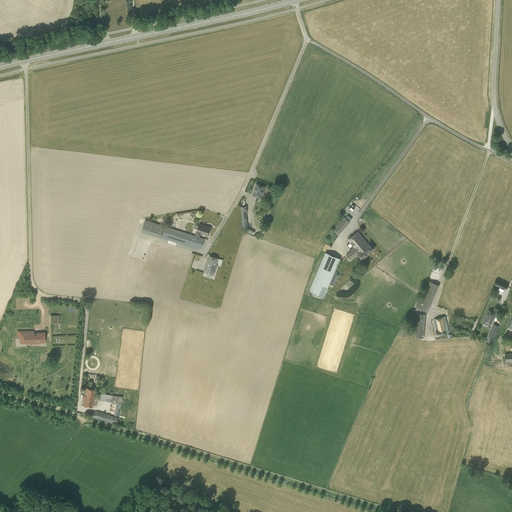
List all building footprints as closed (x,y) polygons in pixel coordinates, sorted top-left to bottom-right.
[(252,194),(262,197),(265,187),(256,184),(252,194)] [(350,222),(344,217),(334,228),(340,233),(350,222)] [(210,228),(199,224),(197,232),(196,236),(165,226),(146,220),(142,230),(161,237),(201,250),(204,239),(199,237),(201,233),(208,235),(210,228)] [(362,259),(373,250),(368,243),(358,231),(347,240),(354,248),(346,255),(350,260),(358,253),(362,259)] [(340,258),(326,252),(309,290),(324,297),(340,258)] [(216,265),(218,258),(210,256),(208,263),(206,262),(204,271),(214,274),(217,265),(216,265)] [(428,280),(416,307),(428,312),(439,285),(428,280)] [(484,319),(491,322),(496,313),(489,310),(484,319)] [(417,314),(416,328),(418,328),(417,334),(417,337),(424,338),(426,314),(417,314)] [(437,335),(449,333),(448,328),(445,317),(434,319),(436,331),(435,331),(437,335)] [(488,336),(493,338),(499,326),(494,323),(488,336)] [(403,337),(417,334),(415,326),(401,329),(403,337)] [(33,344),(39,344),(39,343),(45,343),(45,332),(42,332),(36,332),(34,333),(34,330),(17,330),(17,337),(20,337),(20,343),(27,343),(27,341),(33,341),(33,344)] [(93,408),(95,397),(94,397),(95,389),(86,388),(85,395),(84,395),(82,405),(93,408)] [(119,416),(123,397),(112,395),(113,392),(110,391),(109,395),(104,394),(98,393),(97,399),(115,402),(114,415),(119,416)] [(93,412),(91,417),(116,425),(119,418),(97,412),(93,412)]
